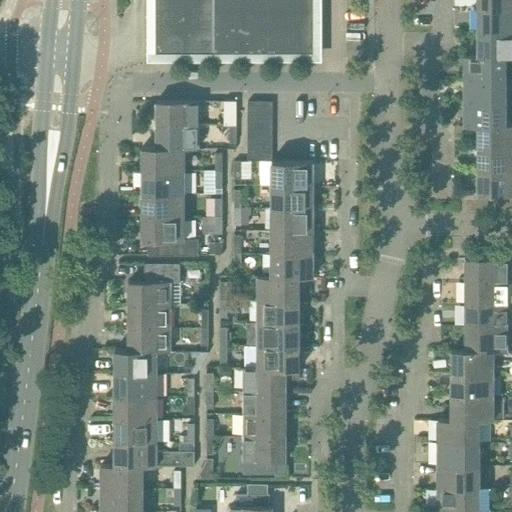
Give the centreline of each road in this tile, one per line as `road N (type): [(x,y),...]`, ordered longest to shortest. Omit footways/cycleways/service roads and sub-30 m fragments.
road 1 (residential): [(68,511),(83,427),(84,348),(107,242),(108,147),(124,82),(389,84)]
road 2 (residential): [(353,511),(355,431),(396,226)]
road 3 (tertiary): [(38,283),(74,51)]
road 4 (tertiary): [(46,50),(38,283)]
road 5 (tertiary): [(9,511),(38,283)]
road 6 (residential): [(396,226),(389,84)]
